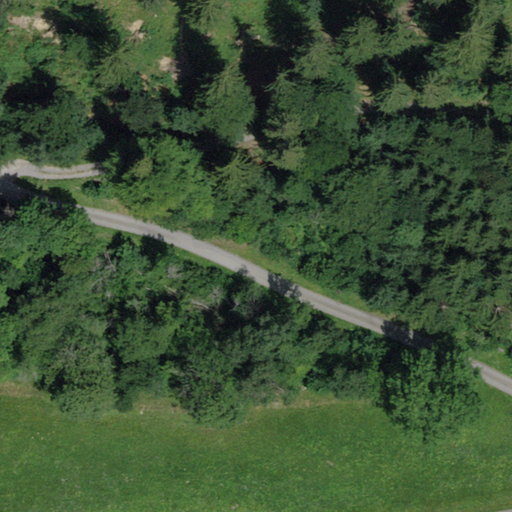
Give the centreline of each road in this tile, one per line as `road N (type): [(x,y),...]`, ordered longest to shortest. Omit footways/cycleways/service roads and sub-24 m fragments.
road 1 (unclassified): [(0,184),(188,244),(511,388)]
road 2 (track): [(511,110),(295,117),(107,166),(0,178)]
